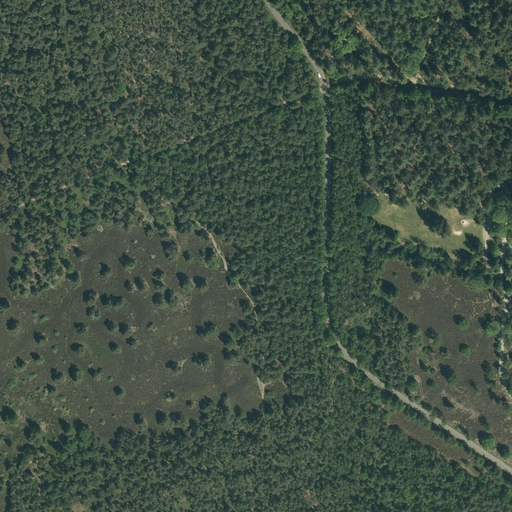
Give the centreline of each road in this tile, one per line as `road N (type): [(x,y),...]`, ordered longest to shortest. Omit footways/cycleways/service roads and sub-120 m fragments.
road 1 (unclassified): [(511,474),(369,378),(338,342),(328,312),(328,99),(268,0)]
road 2 (track): [(282,103),(131,160)]
road 3 (track): [(131,160),(0,210)]
road 4 (track): [(415,81),(355,77),(282,103)]
road 5 (unclassified): [(511,189),(494,187),(484,255),(502,278)]
